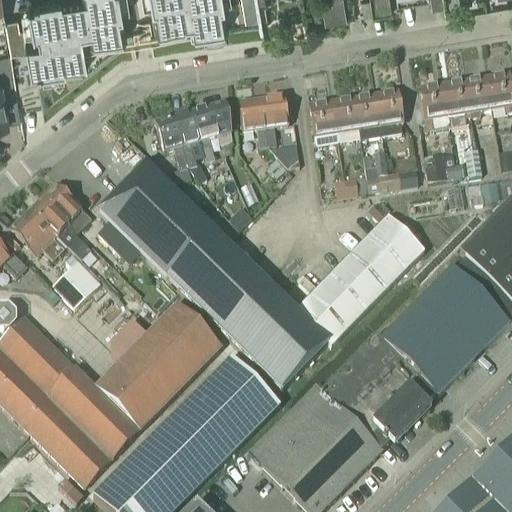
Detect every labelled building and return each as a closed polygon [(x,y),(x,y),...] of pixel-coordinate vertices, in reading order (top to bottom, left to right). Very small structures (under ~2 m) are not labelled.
[(22,28),(6,31),(10,55),(26,52),(30,78),(86,68),(80,35),(87,34),(88,44),(125,38),(131,37),(131,36),(150,33),(150,34),(155,33),(189,28),(190,36),(227,29),(221,0),(59,0),(27,6),(32,40),(24,41),(22,28)] [(329,0),(333,24),(334,24),(345,22),(344,21),(341,0),(329,0)] [(368,0),(370,6),(370,9),(372,16),(372,17),(392,14),(389,0),(368,0)] [(429,0),(431,10),(443,8),(441,0),(429,0)] [(223,45),(222,43),(221,33),(204,36),(206,47),(223,45)] [(511,106),(508,80),(486,83),(490,113),(491,113),(501,112),(502,119),(511,116),(511,106)] [(486,83),(464,87),(470,124),(479,122),(478,115),(490,113),(486,83)] [(464,87),(442,90),(449,134),(462,132),(465,132),(464,124),(470,124),(464,87)] [(442,90),(420,93),(425,124),(426,131),(428,130),(429,136),(437,135),(449,134),(442,90)] [(397,98),(374,101),(380,141),(400,138),(399,128),(401,127),(397,98)] [(260,104),(267,153),(276,151),(273,133),(287,131),(283,101),(260,104)] [(374,101),(353,104),(357,134),(359,145),(380,141),(374,101)] [(258,154),(267,153),(260,104),(238,107),(242,137),(256,136),(258,154)] [(353,104),(331,108),(336,138),(338,148),(359,145),(357,134),(353,104)] [(209,111),(190,116),(199,147),(204,165),(205,168),(214,166),(208,144),(217,142),(219,151),(231,148),(228,120),(226,116),(223,107),(209,111)] [(331,108),(309,111),(315,151),(338,148),(336,138),(331,108)] [(188,111),(171,116),(173,121),(172,121),(188,173),(200,190),(207,185),(199,170),(196,171),(190,150),(195,148),(199,147),(190,116),(188,111)] [(172,121),(154,126),(163,157),(173,155),(179,175),(173,177),(177,189),(191,185),(188,173),(172,121)] [(299,172),(295,152),(269,156),(286,174),(299,172)] [(481,181),(478,161),(477,155),(463,158),(467,184),(481,181)] [(511,155),(497,158),(501,177),(511,174),(511,155)] [(383,158),(382,156),(372,158),(375,173),(376,181),(386,180),(383,158)] [(422,163),(426,189),(447,185),(463,183),(463,182),(461,169),(456,170),(454,170),(452,159),(444,160),(443,159),(422,163)] [(478,161),(481,181),(481,182),(496,179),(493,159),(478,161)] [(286,175),(276,164),(266,172),(276,184),(286,175)] [(295,316),(228,251),(144,169),(98,217),(108,227),(131,250),(281,396),(327,349),(295,316)] [(376,181),(375,173),(364,174),(365,183),(376,181)] [(397,178),(386,180),(388,195),(400,193),(397,178)] [(386,180),(376,181),(379,197),(388,195),(386,180)] [(376,181),(365,183),(367,196),(367,198),(379,197),(376,181)] [(354,186),(344,187),(346,201),(356,200),(356,198),(354,186)] [(344,187),(333,189),(335,203),(346,201),(344,187)] [(55,189),(42,202),(77,238),(90,225),(55,189)] [(461,212),(458,192),(446,194),(449,214),(461,212)] [(42,202),(30,214),(56,241),(57,240),(80,265),(90,256),(75,240),(77,238),(42,202)] [(464,261),(453,272),(509,328),(511,325),(511,213),(507,208),(459,256),(464,261)] [(15,228),(10,234),(36,260),(41,256),(52,267),(58,261),(64,255),(53,244),(56,241),(30,214),(15,228)] [(405,226),(398,233),(387,222),(295,316),(327,349),(330,352),(423,257),(412,246),(419,239),(405,226)] [(119,262),(131,250),(108,227),(96,239),(119,262)] [(0,255),(0,273),(2,271),(15,283),(25,274),(11,260),(8,263),(0,255)] [(65,280),(52,293),(74,314),(98,290),(71,262),(64,268),(71,275),(65,280)] [(451,271),(380,343),(435,399),(437,401),(509,328),(453,272),(451,271)] [(144,330),(144,329),(157,316),(141,300),(128,314),(144,330)] [(0,410),(84,493),(220,355),(175,311),(94,393),(22,322),(0,344),(0,410)] [(0,316),(0,332),(2,335),(12,324),(2,314),(0,316)] [(376,339),(319,396),(380,456),(389,447),(393,451),(401,443),(430,413),(426,409),(435,399),(380,343),(376,339)] [(92,502),(102,511),(177,511),(279,411),(230,363),(92,502)] [(315,391),(247,460),(299,511),(324,511),(380,456),(319,396),(315,391)] [(511,511),(511,443),(443,511),(511,511)]
